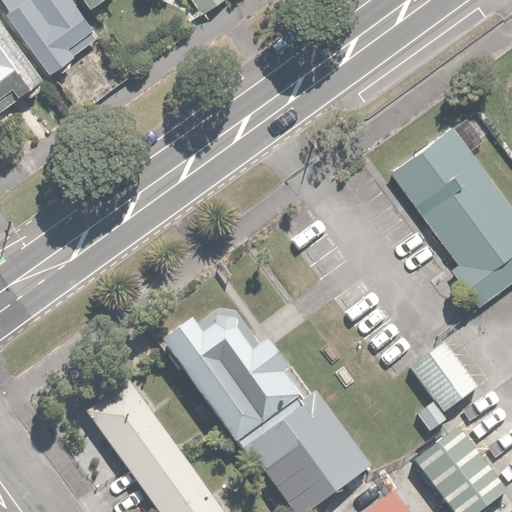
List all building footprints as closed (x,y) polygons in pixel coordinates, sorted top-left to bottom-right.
[(78,0),(8,0),(5,2),(55,78),(107,43),(78,0)] [(199,0),(206,10),(220,0),(199,0)] [(0,113),(55,78),(5,2),(0,5),(0,113)] [(511,203),(456,128),(389,178),(482,303),(511,280),(511,203)] [(227,292),(164,342),(299,511),(304,511),(365,465),(227,292)] [(413,362),(440,406),(474,385),(446,341),(413,362)] [(226,511),(129,380),(83,413),(156,511),(226,511)] [(511,456),(492,428),(436,467),(466,511),(474,511),(511,486),(511,456)] [(414,511),(397,488),(362,511),(414,511)]
